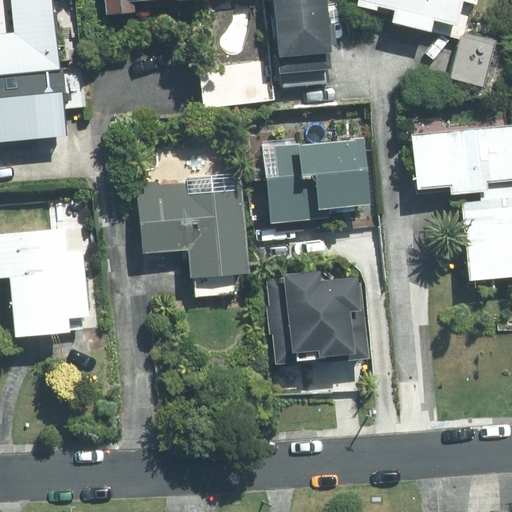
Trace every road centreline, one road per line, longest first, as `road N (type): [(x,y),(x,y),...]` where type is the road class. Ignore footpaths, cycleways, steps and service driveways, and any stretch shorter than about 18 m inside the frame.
road 1 (residential): [(0,476),(511,449)]
road 2 (unknown): [(427,457),(400,398),(381,79),(363,0)]
